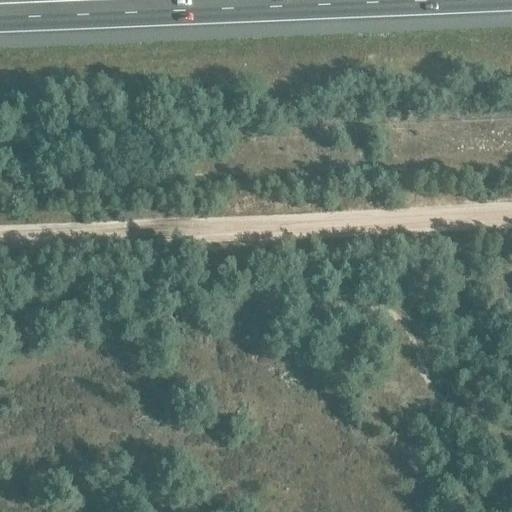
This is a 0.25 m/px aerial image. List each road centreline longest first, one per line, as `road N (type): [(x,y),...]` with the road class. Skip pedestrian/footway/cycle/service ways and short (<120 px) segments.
road 1 (track): [(0,325),(63,292),(107,281),(237,300),(383,308),(409,333),(442,399),(511,438)]
road 2 (track): [(0,194),(235,185),(511,159)]
road 3 (track): [(511,216),(0,239)]
road 4 (motorway): [(0,20),(479,0)]
